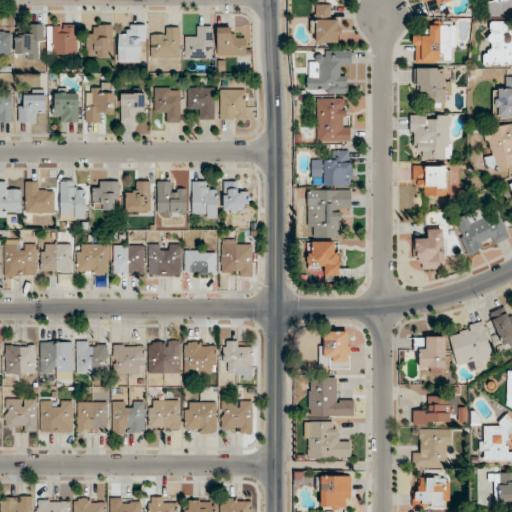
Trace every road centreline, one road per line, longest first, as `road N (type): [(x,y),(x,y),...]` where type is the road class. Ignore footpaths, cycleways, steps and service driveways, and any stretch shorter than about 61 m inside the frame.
road 1 (residential): [(511,269),(436,298),(359,308),(0,308)]
road 2 (tertiary): [(271,0),(277,511)]
road 3 (residential): [(384,16),(383,511)]
road 4 (residential): [(0,151),(277,151)]
road 5 (residential): [(0,465),(277,465)]
